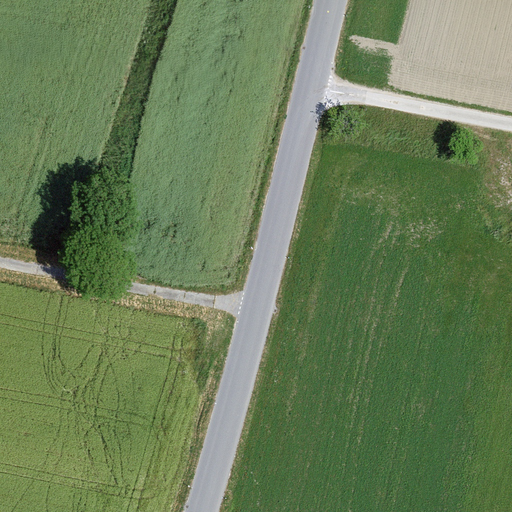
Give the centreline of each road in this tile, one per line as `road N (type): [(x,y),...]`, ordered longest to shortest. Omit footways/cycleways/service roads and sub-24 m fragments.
road 1 (tertiary): [(328,0),(258,302),(196,511)]
road 2 (track): [(307,88),(511,124)]
